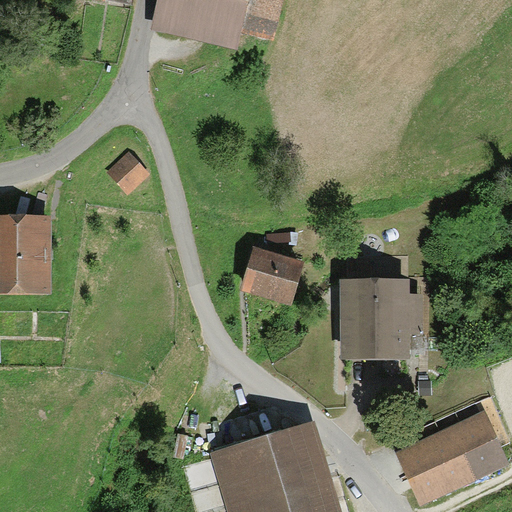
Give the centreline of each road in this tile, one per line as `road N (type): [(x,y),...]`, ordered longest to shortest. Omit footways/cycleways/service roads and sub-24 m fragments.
road 1 (residential): [(127,100),(156,134),(195,282),(233,362),(336,440),(397,511)]
road 2 (unclassified): [(127,100),(50,161),(0,173)]
